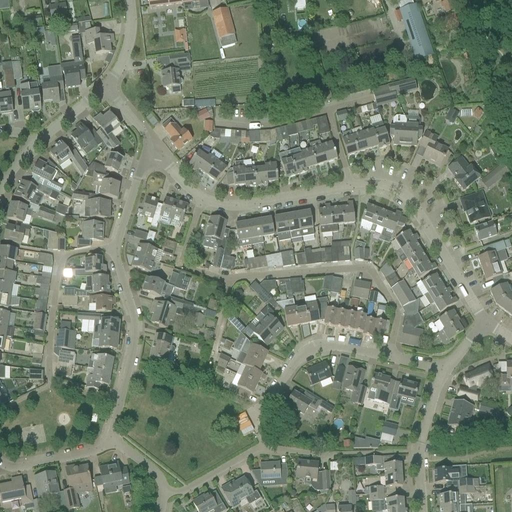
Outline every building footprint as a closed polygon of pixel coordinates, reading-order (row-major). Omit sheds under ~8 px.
[(7,0),(0,0),(0,10),(9,10),(7,0)] [(147,0),(149,8),(159,7),(208,1),(208,0),(147,0)] [(293,0),(294,9),(305,9),(304,0),(293,0)] [(398,11),(415,61),(432,56),(415,6),(413,7),(410,0),(398,0),(402,10),(398,11)] [(58,14),(57,6),(49,8),(51,16),(58,14)] [(211,13),(220,46),(235,42),(227,9),(211,13)] [(438,19),(442,33),(458,28),(453,14),(438,19)] [(22,20),(24,30),(42,27),(40,17),(22,20)] [(185,30),(174,30),(174,43),(186,43),(185,30)] [(95,43),(96,55),(110,53),(109,44),(113,44),(112,36),(99,38),(98,31),(85,33),(86,44),(95,43)] [(79,82),(85,81),(81,54),(75,54),(76,64),(61,66),(62,72),(63,72),(65,89),(80,87),(79,82)] [(108,55),(104,63),(109,65),(112,58),(108,55)] [(178,80),(177,71),(177,66),(189,65),(188,56),(169,58),(169,66),(171,66),(171,72),(161,73),(163,89),(171,88),(172,95),(180,94),(180,87),(180,86),(181,85),(182,84),(182,82),(182,81),(180,80),(178,80)] [(13,71),(12,71),(15,89),(15,88),(14,81),(22,80),(20,63),(12,64),(13,71)] [(15,89),(12,71),(4,72),(7,90),(15,89)] [(51,85),(41,86),(43,102),(58,100),(57,92),(63,91),(61,76),(50,78),(51,85)] [(387,86),(389,91),(391,91),(395,98),(395,96),(409,92),(406,81),(387,86)] [(40,110),(38,92),(37,84),(29,85),(20,86),(21,95),(22,105),(23,112),(25,112),(31,111),(31,112),(32,113),(38,112),(39,111),(39,110),(40,110)] [(391,91),(389,91),(389,92),(373,96),(375,104),(395,98),(391,91)] [(0,115),(12,114),(11,104),(9,94),(0,95),(0,115)] [(157,101),(153,101),(154,109),(161,108),(161,103),(157,101)] [(212,116),(210,108),(197,115),(200,122),(212,116)] [(100,116),(94,121),(101,130),(96,134),(103,143),(104,145),(107,143),(113,138),(110,134),(119,127),(114,121),(115,120),(116,120),(109,111),(109,112),(102,118),(100,116)] [(345,112),(335,115),(337,123),(347,120),(347,118),(345,112)] [(315,120),(317,126),(319,135),(329,132),(325,117),(321,119),(315,120)] [(393,145),(404,146),(406,121),(404,117),(395,117),(392,119),(392,125),(389,128),(389,137),(393,142),(393,145)] [(406,121),(404,146),(416,147),(416,143),(421,139),(422,130),(419,127),(419,120),(417,118),(404,117),(406,121)] [(170,119),(161,127),(172,140),(169,142),(178,152),(185,146),(192,140),(183,130),(181,132),(170,119)] [(373,130),(379,150),(389,147),(382,122),(372,126),(373,130)] [(103,143),(96,134),(93,130),(88,134),(80,125),(75,129),(78,132),(70,137),(77,145),(80,150),(88,145),(92,151),(97,147),(97,148),(103,143)] [(295,125),(284,128),(287,139),(287,140),(288,140),(287,137),(297,135),(295,125)] [(279,129),(274,130),(276,137),(280,136),(282,141),(287,140),(287,139),(284,128),(279,129)] [(214,132),(209,138),(213,140),(219,140),(219,137),(224,138),(224,131),(220,131),(214,130),(214,132)] [(270,143),(269,144),(282,141),(280,136),(276,137),(274,130),(269,132),(270,143)] [(373,130),(362,134),(368,150),(378,147),(379,150),(373,130)] [(249,143),(259,143),(258,132),(249,133),(249,143)] [(269,142),(269,144),(270,143),(269,132),(258,132),(259,143),(269,142)] [(427,150),(422,159),(439,168),(448,150),(435,144),(437,139),(426,133),(419,147),(427,150)] [(362,134),(352,137),(357,154),(368,150),(362,134)] [(357,154),(352,137),(341,140),(347,157),(357,154)] [(53,146),(55,148),(54,148),(55,150),(49,154),(55,162),(59,168),(71,160),(82,176),(87,168),(80,159),(74,151),(69,154),(60,141),(53,146)] [(326,164),(321,147),(320,147),(318,142),(308,145),(310,150),(311,150),(316,167),(326,164)] [(322,146),(321,147),(326,164),(337,160),(332,143),(322,146)] [(299,148),(288,151),(289,154),(296,176),(307,173),(301,153),(299,148)] [(310,150),(301,153),(307,173),(306,170),(316,167),(311,150),(310,150)] [(198,170),(206,158),(198,152),(193,158),(188,167),(196,173),(197,173),(199,171),(198,170)] [(296,176),(289,154),(288,152),(286,153),(286,152),(278,155),(279,155),(278,155),(286,179),(296,176)] [(104,169),(117,174),(123,160),(110,154),(104,169)] [(207,177),(217,162),(208,156),(206,158),(198,170),(199,171),(207,177)] [(454,181),(463,192),(479,179),(470,167),(469,169),(461,159),(448,169),(455,179),(454,181)] [(44,182),(41,187),(58,195),(62,189),(49,182),(54,172),(53,172),(55,168),(48,161),(46,165),(39,162),(32,176),(44,182)] [(251,161),(242,162),(245,189),(256,187),(254,170),(253,163),(251,163),(251,161)] [(217,162),(207,177),(216,183),(227,169),(217,162)] [(245,189),(242,162),(234,163),(235,170),(229,170),(226,175),(227,187),(234,186),(234,187),(245,186),(245,189)] [(276,165),(265,166),(267,186),(267,183),(278,182),(276,165)] [(481,182),(488,189),(508,173),(501,165),(481,182)] [(264,169),(254,170),(256,187),(267,186),(265,166),(264,166),(264,169)] [(92,178),(91,186),(96,187),(95,196),(100,197),(107,198),(116,200),(119,185),(107,182),(108,176),(102,174),(95,173),(94,172),(94,173),(92,178)] [(13,196),(22,201),(30,204),(32,199),(37,190),(21,182),(13,196)] [(58,195),(41,187),(38,194),(48,199),(55,202),(58,195)] [(464,209),(470,225),(490,218),(481,193),(460,201),(463,210),(464,209)] [(74,194),(70,200),(85,203),(86,204),(86,202),(88,196),(74,194)] [(141,217),(152,220),(153,218),(158,202),(147,199),(141,217)] [(153,218),(152,220),(150,227),(156,229),(158,223),(168,226),(176,202),(165,199),(158,219),(153,218)] [(84,208),(84,218),(90,218),(96,219),(106,219),(106,210),(109,210),(109,203),(99,203),(91,202),(86,202),(86,204),(86,208),(84,208)] [(187,206),(176,202),(168,226),(169,226),(170,221),(181,224),(187,206)] [(347,208),(340,209),(342,225),(354,224),(352,203),(347,204),(347,208)] [(26,210),(26,209),(10,205),(7,220),(23,224),(24,216),(31,218),(32,212),(26,210)] [(56,214),(64,217),(66,208),(59,206),(56,214)] [(329,210),(329,206),(324,206),(324,210),(318,211),(320,233),(331,232),(331,230),(329,210)] [(359,227),(370,231),(378,210),(367,206),(359,227)] [(37,218),(51,223),(54,214),(40,209),(37,218)] [(342,225),(340,209),(330,210),(329,210),(331,230),(331,232),(336,232),(336,226),(342,225)] [(380,235),(388,214),(378,210),(370,231),(380,235)] [(310,212),(298,215),(301,231),(302,238),(314,236),(311,222),(310,212)] [(391,239),(392,237),(396,227),(402,229),(404,228),(404,227),(406,221),(399,218),(401,214),(396,213),(394,216),(388,214),(380,235),(391,239)] [(298,215),(286,217),(290,239),(301,237),(300,231),(301,231),(298,215)] [(290,239),(286,217),(274,219),(278,243),(289,241),(289,239),(290,239)] [(212,267),(220,269),(223,257),(229,231),(224,230),(226,222),(210,218),(210,219),(211,219),(209,225),(208,224),(207,228),(208,229),(206,237),(205,237),(215,240),(214,243),(217,246),(212,267)] [(271,219),(259,221),(262,238),(274,236),(271,219)] [(77,241),(76,251),(90,248),(91,242),(102,242),(102,225),(91,225),(91,221),(84,220),(83,225),(86,225),(85,241),(77,241)] [(259,221),(247,224),(251,245),(263,243),(261,238),(262,238),(259,221)] [(474,229),(478,242),(496,236),(492,223),(474,229)] [(4,240),(21,245),(23,237),(27,239),(30,228),(16,224),(15,229),(7,228),(4,240)] [(251,245),(247,224),(235,226),(239,248),(251,245)] [(395,253),(396,254),(398,253),(415,242),(418,240),(415,235),(412,238),(408,232),(407,233),(404,228),(402,229),(396,227),(392,237),(400,250),(395,253)] [(135,231),(133,238),(145,242),(147,235),(135,231)] [(165,248),(174,251),(177,244),(164,241),(162,247),(165,248)] [(478,259),(481,270),(498,265),(497,264),(506,260),(503,250),(510,247),(508,241),(482,250),(484,257),(478,259)] [(406,260),(407,261),(421,252),(415,242),(398,253),(396,254),(401,263),(406,260)] [(154,262),(157,251),(139,245),(135,256),(154,262)] [(174,251),(165,248),(162,247),(160,254),(172,258),(174,251)] [(14,263),(16,251),(0,248),(0,260),(12,263),(14,263)] [(339,248),(331,249),(330,253),(331,264),(337,263),(337,255),(343,254),(343,249),(339,249),(339,248)] [(348,248),(339,248),(339,249),(343,249),(343,254),(337,255),(337,263),(350,262),(348,248)] [(320,254),(319,254),(320,265),(331,264),(330,253),(331,249),(319,250),(320,254)] [(310,250),(304,251),(307,266),(320,265),(319,254),(311,255),(310,250)] [(354,251),(355,262),(363,262),(364,250),(363,250),(354,251)] [(307,266),(304,251),(304,254),(296,256),(297,267),(307,266)] [(407,273),(408,274),(409,273),(427,262),(421,252),(407,261),(412,269),(407,273)] [(292,253),(280,255),(282,267),(283,268),(295,266),(292,253)] [(154,262),(135,256),(132,268),(150,273),(154,262)] [(273,256),(265,257),(267,268),(267,269),(274,269),(275,268),(275,267),(273,256)] [(223,257),(220,269),(231,272),(233,268),(235,259),(223,257)] [(265,257),(253,259),(255,270),(267,268),(265,257)] [(85,271),(72,271),(72,275),(72,279),(86,278),(86,279),(97,279),(97,278),(94,278),(94,275),(94,274),(105,274),(105,268),(101,268),(101,259),(89,259),(85,259),(85,262),(85,271)] [(11,274),(12,263),(0,260),(0,272),(10,274),(11,274)] [(409,273),(408,274),(409,277),(415,274),(419,280),(436,269),(433,265),(430,267),(427,262),(409,273)] [(379,271),(384,280),(394,274),(387,263),(379,271)] [(498,265),(481,270),(485,282),(502,277),(498,265)] [(13,286),(15,275),(11,274),(10,274),(0,272),(0,284),(11,286),(13,286)] [(172,274),(169,283),(175,285),(179,276),(173,274),(172,274)] [(384,280),(390,289),(400,284),(401,283),(400,283),(394,274),(384,280)] [(421,284),(428,294),(442,285),(435,275),(421,284)] [(175,285),(174,288),(185,292),(190,280),(179,276),(175,285)] [(40,285),(39,290),(48,292),(50,280),(41,279),(37,278),(36,285),(40,285)] [(147,278),(142,292),(151,295),(159,298),(161,293),(167,295),(167,294),(171,295),(173,288),(164,285),(156,282),(147,278)] [(97,279),(86,279),(86,286),(84,292),(83,293),(90,295),(108,294),(108,285),(107,286),(107,279),(97,279)] [(332,279),(330,293),(338,294),(341,280),(332,279)] [(289,281),(292,294),(303,293),(302,291),(304,291),(303,282),(301,283),(301,280),(289,281)] [(287,328),(298,326),(295,310),(294,310),(292,300),(291,294),(292,294),(289,281),(278,281),(278,286),(285,285),(287,292),(288,301),(275,303),(278,306),(283,312),(287,328)] [(352,298),(359,299),(362,283),(355,282),(352,298)] [(390,289),(396,299),(409,292),(403,282),(401,283),(400,284),(390,289)] [(274,310),(278,306),(275,303),(272,301),(255,283),(249,289),(267,306),(269,304),(274,310)] [(362,283),(359,299),(367,301),(370,285),(362,283)] [(0,296),(9,298),(9,297),(15,299),(17,287),(13,286),(11,286),(0,284),(0,296)] [(428,294),(424,296),(430,306),(434,304),(448,295),(451,293),(448,289),(445,291),(442,285),(428,294)] [(490,292),(495,306),(510,294),(506,285),(490,292)] [(48,292),(39,290),(35,290),(34,296),(38,297),(37,302),(46,304),(48,292)] [(396,299),(401,308),(412,304),(414,303),(415,302),(409,292),(396,299)] [(368,304),(373,304),(375,305),(377,294),(370,293),(368,304)] [(495,306),(507,314),(511,307),(511,295),(510,294),(495,306)] [(440,314),(457,303),(454,299),(451,301),(448,295),(434,304),(440,314)] [(19,299),(9,297),(9,298),(0,296),(0,309),(7,310),(8,307),(18,306),(19,299)] [(74,297),(63,297),(62,297),(61,307),(76,307),(77,297),(74,297)] [(163,302),(162,304),(204,318),(213,320),(216,313),(205,310),(193,306),(184,303),(174,300),(169,298),(165,297),(164,300),(163,302)] [(308,324),(324,321),(327,309),(326,303),(316,305),(314,297),(304,298),(305,302),(308,324)] [(88,298),(88,305),(89,305),(89,312),(95,313),(100,313),(110,314),(111,301),(112,301),(112,298),(102,298),(88,298)] [(298,326),(308,324),(305,302),(304,298),(303,298),(305,308),(295,310),(298,326)] [(207,310),(216,312),(219,303),(209,300),(207,310)] [(351,300),(350,307),(357,309),(358,301),(351,300)] [(204,318),(162,304),(154,302),(151,310),(155,311),(151,323),(159,326),(158,328),(166,330),(169,321),(173,322),(175,315),(193,320),(191,326),(201,329),(204,318)] [(404,313),(404,317),(412,317),(414,303),(412,304),(401,308),(404,313)] [(265,318),(260,324),(274,338),(283,329),(275,322),(269,316),(273,313),(266,307),(260,314),(265,318)] [(324,326),(333,328),(336,311),(327,309),(324,321),(324,326)] [(333,328),(343,330),(346,312),(336,311),(333,328)] [(343,330),(353,331),(356,314),(346,312),(343,330)] [(444,331),(459,322),(453,312),(433,324),(439,334),(444,330),(444,331)] [(0,313),(0,326),(7,327),(9,314),(0,313)] [(92,334),(117,337),(119,323),(101,321),(99,321),(99,316),(77,314),(76,321),(89,322),(88,333),(92,333),(92,334)] [(353,331),(362,333),(365,316),(356,314),(353,331)] [(401,327),(403,328),(413,330),(418,327),(419,319),(417,314),(412,317),(404,317),(405,317),(404,321),(403,321),(401,327)] [(44,333),(46,316),(44,316),(41,315),(39,323),(34,323),(33,331),(36,332),(44,333)] [(362,336),(372,338),(375,321),(366,320),(367,316),(365,316),(362,333),(362,336)] [(242,327),(237,331),(241,335),(244,333),(249,338),(253,335),(258,340),(265,347),(274,338),(260,324),(256,320),(245,331),(242,327)] [(375,321),(372,338),(382,340),(385,323),(375,321)] [(463,333),(457,323),(459,322),(444,331),(444,330),(439,334),(437,335),(445,347),(451,343),(450,341),(463,333)] [(0,326),(0,338),(5,340),(11,341),(13,328),(7,327),(0,326)] [(403,328),(401,337),(421,342),(423,332),(413,330),(403,328)] [(55,348),(73,350),(74,333),(59,331),(58,338),(56,338),(55,348)] [(205,341),(211,343),(214,334),(207,332),(205,341)] [(117,337),(92,334),(91,340),(99,341),(99,349),(106,349),(116,350),(117,337)] [(149,358),(167,363),(169,354),(171,354),(173,353),(174,350),(172,347),(171,347),(172,340),(155,336),(149,358)] [(401,337),(399,344),(402,345),(413,347),(419,349),(421,342),(401,337)] [(247,356),(263,364),(267,354),(252,346),(245,339),(238,352),(247,356)] [(33,355),(32,360),(41,361),(43,347),(32,345),(30,354),(33,355)] [(58,358),(57,364),(72,366),(73,366),(75,357),(73,354),(69,353),(61,352),(61,350),(53,348),(52,354),(58,358)] [(217,366),(218,367),(225,370),(230,360),(220,355),(217,366)] [(87,369),(94,370),(110,373),(113,360),(103,358),(93,356),(92,361),(89,361),(87,369)] [(247,356),(243,366),(266,377),(262,375),(264,372),(260,370),(263,364),(247,356)] [(311,386),(331,378),(331,377),(327,368),(325,363),(305,372),(309,381),(311,386)] [(498,373),(498,383),(498,389),(511,388),(511,363),(506,363),(506,373),(498,373)] [(72,366),(57,364),(55,374),(56,376),(70,378),(71,368),(72,366)] [(240,366),(236,375),(257,385),(260,379),(264,381),(266,377),(243,366),(242,367),(240,366)] [(478,371),(463,378),(467,387),(468,389),(468,391),(475,393),(476,388),(494,380),(492,375),(488,366),(478,370),(478,371)] [(333,383),(341,385),(345,370),(337,367),(333,383)] [(358,394),(355,404),(362,406),(366,390),(360,388),(364,372),(348,368),(342,390),(358,394)] [(28,380),(43,381),(43,372),(28,370),(28,380)] [(110,373),(94,370),(93,378),(89,377),(86,388),(98,391),(99,385),(108,386),(110,373)] [(257,385),(236,375),(231,385),(240,389),(237,396),(248,401),(250,394),(252,395),(257,385)] [(369,390),(367,400),(376,402),(389,406),(392,396),(395,383),(389,381),(389,379),(373,375),(371,385),(369,390)] [(389,406),(388,410),(397,413),(401,398),(414,401),(418,386),(401,381),(400,384),(395,383),(392,396),(389,406)] [(457,396),(477,401),(479,394),(475,393),(468,391),(459,389),(457,396)] [(286,406),(303,416),(309,406),(316,410),(318,407),(331,415),(334,409),(309,394),(305,400),(294,393),(286,406)] [(447,427),(464,432),(467,421),(469,422),(473,407),(454,402),(447,427)] [(382,404),(380,411),(387,412),(388,406),(382,404)] [(480,404),(479,411),(498,416),(498,408),(480,404)] [(381,434),(394,438),(397,427),(384,424),(381,434)] [(353,439),(353,448),(378,448),(378,439),(353,439)] [(384,471),(384,477),(401,476),(400,464),(393,465),(393,457),(365,459),(365,467),(375,466),(376,471),(384,471)] [(317,492),(322,492),(322,494),(330,494),(329,473),(321,473),(321,475),(316,474),(317,464),(298,462),(296,478),(311,480),(310,482),(310,486),(311,488),(313,490),(315,492),(317,492)] [(259,465),(260,475),(260,481),(275,480),(276,486),(288,485),(287,471),(280,471),(279,464),(259,465)] [(99,469),(101,479),(102,486),(103,486),(104,490),(120,486),(129,485),(126,469),(119,470),(118,466),(112,468),(112,466),(99,469)] [(65,469),(67,479),(69,489),(90,485),(89,477),(87,467),(73,470),(72,468),(65,469)] [(450,470),(434,471),(434,484),(451,483),(458,482),(457,468),(458,468),(458,467),(449,468),(450,470)] [(34,478),(38,499),(59,495),(56,483),(54,474),(34,478)] [(384,477),(385,489),(394,488),(402,488),(401,476),(384,477)] [(24,495),(23,488),(21,478),(11,480),(11,484),(0,486),(0,500),(1,504),(20,500),(22,507),(23,507),(23,509),(33,507),(32,503),(31,494),(24,495)] [(239,506),(238,503),(245,499),(248,505),(260,499),(256,492),(253,493),(244,479),(231,486),(230,484),(220,489),(232,510),(239,506)] [(458,482),(458,483),(458,489),(473,488),(472,481),(458,482)] [(439,496),(440,508),(464,506),(465,506),(464,496),(473,496),(473,488),(458,489),(446,490),(446,496),(439,496)] [(72,511),(72,510),(79,508),(75,490),(63,492),(67,511),(72,511)] [(348,508),(337,509),(337,511),(355,511),(354,491),(347,492),(348,508)] [(224,511),(226,511),(222,505),(217,508),(209,494),(192,503),(197,511),(224,511)] [(382,511),(381,511),(389,511),(406,511),(406,510),(403,511),(403,499),(395,500),(383,500),(383,495),(369,496),(369,503),(379,502),(379,511),(382,511)]
